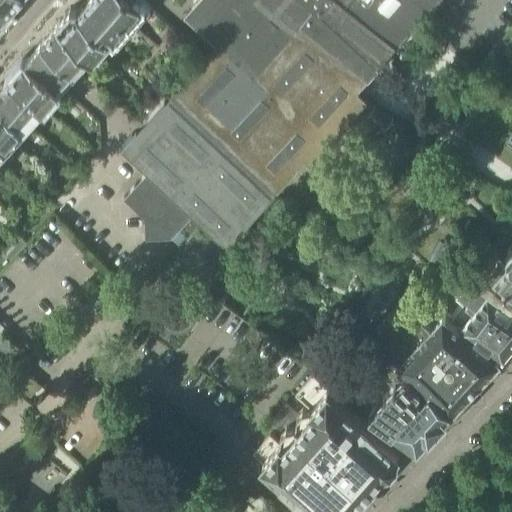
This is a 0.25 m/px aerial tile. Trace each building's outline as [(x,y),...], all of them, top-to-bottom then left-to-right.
[(0,0),(0,5),(7,11),(16,0),(17,0),(18,0),(17,0),(0,0)] [(84,0),(79,7),(114,39),(130,22),(105,0),(84,0)] [(105,0),(130,22),(146,3),(142,0),(105,0)] [(198,0),(187,13),(219,43),(172,94),(171,93),(166,100),(164,98),(134,132),(134,133),(121,147),(147,171),(124,195),(145,215),(145,236),(171,235),(183,222),(185,223),(160,250),(167,256),(200,221),(215,235),(217,236),(228,244),(305,158),(312,164),(367,98),(357,89),(369,76),(379,65),(378,65),(395,45),(396,46),(436,0),(198,0)] [(57,22),(90,51),(98,57),(114,39),(79,7),(77,6),(70,7),(66,12),(65,12),(58,21),(57,22)] [(41,39),(72,67),(74,69),(90,51),(57,22),(47,33),(41,39)] [(33,50),(26,57),(58,86),(59,85),(57,84),(63,77),(72,67),(41,39),(41,40),(38,44),(33,50)] [(15,68),(9,76),(41,104),(58,86),(26,57),(15,68)] [(140,80),(150,89),(159,80),(148,71),(140,80)] [(4,82),(0,86),(0,98),(26,121),(41,104),(9,76),(4,81),(4,82)] [(461,134),(511,169),(511,107),(468,77),(438,119),(461,134)] [(0,131),(10,140),(26,121),(0,98),(0,131)] [(367,115),(376,121),(385,127),(392,116),(375,104),(367,115)] [(0,150),(10,140),(0,131),(0,150)] [(228,244),(217,236),(204,254),(203,255),(220,267),(233,248),(228,244)] [(26,241),(22,237),(6,253),(11,257),(26,241)] [(511,242),(507,248),(508,257),(507,258),(488,241),(478,253),(478,258),(486,265),(478,273),(511,295),(511,242)] [(445,253),(459,262),(464,254),(451,245),(445,253)] [(463,299),(450,314),(502,352),(503,351),(505,349),(504,349),(511,339),(511,302),(470,273),(469,274),(467,272),(463,272),(460,273),(457,278),(456,280),(456,283),(457,286),(460,289),(456,294),(463,299)] [(434,386),(433,386),(453,405),(502,352),(450,314),(443,308),(432,322),(426,317),(427,317),(405,299),(371,340),(393,358),(396,354),(434,386)] [(0,341),(0,346),(12,356),(19,347),(4,336),(0,341)] [(369,409),(380,417),(417,443),(419,441),(429,430),(441,417),(453,405),(433,386),(432,388),(378,354),(368,367),(390,387),(386,392),(376,383),(359,400),(369,408),(369,409)] [(114,372),(122,383),(132,375),(123,364),(114,372)] [(312,505),(319,511),(349,511),(350,506),(358,496),(360,498),(368,489),(376,480),(374,478),(382,469),(391,467),(397,461),(398,452),(399,451),(378,432),(378,431),(370,423),(362,415),(361,416),(353,408),(352,409),(312,374),(295,394),(310,408),(304,408),(297,416),(296,424),(294,425),(287,427),(280,434),(279,441),(270,432),(253,451),(263,460),(262,461),(286,482),(285,483),(294,490),(292,491),(302,500),(303,499),(311,506),(312,505)] [(181,436),(200,449),(209,437),(189,423),(181,435),(181,436)] [(0,511),(17,511),(16,511),(15,511),(0,511),(0,494),(8,483),(0,477),(0,511)]
